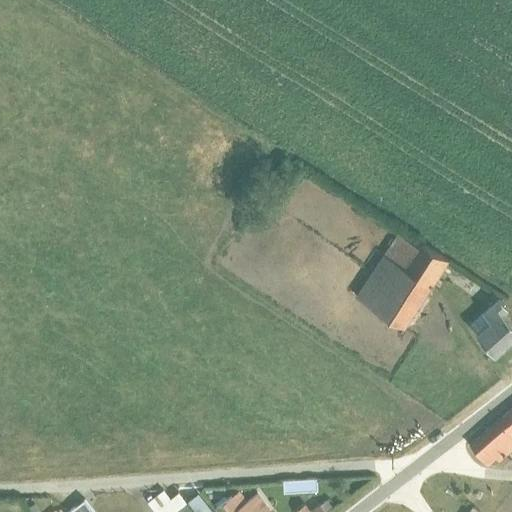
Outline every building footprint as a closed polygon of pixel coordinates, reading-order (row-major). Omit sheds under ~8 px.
[(285,159),(273,177),(288,186),(300,169),(285,159)] [(398,232),(355,295),(405,327),(450,260),(420,241),(417,244),(398,232)] [(499,296),(470,323),(496,353),(511,338),(511,322),(503,313),(509,308),(499,296)] [(511,408),(470,444),(488,464),(497,456),(500,459),(511,448),(511,408)] [(315,495),(315,479),(283,480),(284,496),(315,495)] [(155,511),(195,511),(179,491),(171,497),(164,489),(148,502),(155,511)] [(240,490),(216,507),(219,511),(270,511),(257,494),(248,501),(240,490)] [(67,511),(95,511),(86,498),(67,511)] [(306,502),(295,510),(295,511),(327,511),(326,510),(332,505),(327,499),(311,508),(306,502)]
